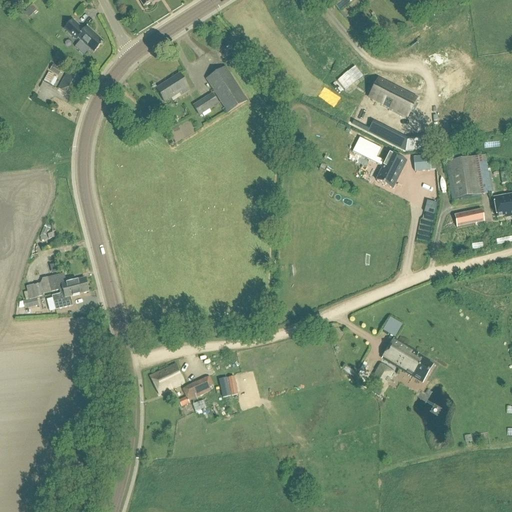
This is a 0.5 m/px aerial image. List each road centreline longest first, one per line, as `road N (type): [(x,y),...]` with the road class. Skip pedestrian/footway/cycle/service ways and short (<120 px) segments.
road 1 (secondary): [(111,511),(129,403),(87,206),(84,145),(95,108),(130,56)]
road 2 (track): [(136,362),(269,338),(430,273),(511,252)]
